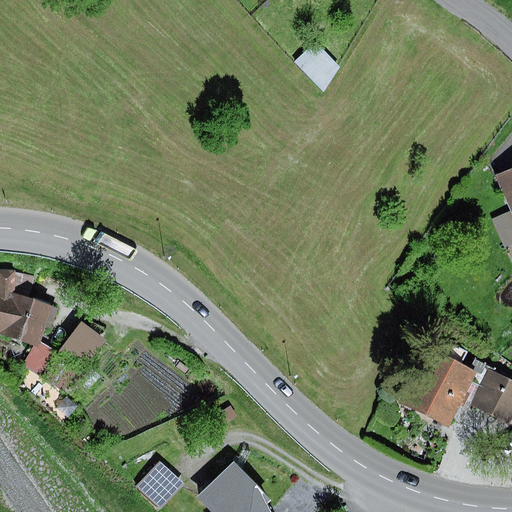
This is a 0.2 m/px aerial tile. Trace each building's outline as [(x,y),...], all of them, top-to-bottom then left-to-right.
[(323,84),(341,66),(319,43),(300,62),(323,84)] [(511,171),(503,175),(511,197),(511,171)] [(0,271),(0,333),(33,345),(41,323),(48,325),(53,309),(25,300),(32,277),(10,273),(0,271)] [(88,332),(79,326),(55,357),(59,361),(49,375),(65,386),(101,340),(107,330),(93,324),(88,332)] [(432,356),(419,350),(391,404),(441,429),(456,398),(468,373),(464,371),(453,366),(459,353),(439,343),(432,356)] [(469,360),(464,371),(468,373),(456,398),(468,404),(484,370),(485,368),(469,360)] [(511,411),(511,384),(484,370),(468,404),(466,407),(505,426),(511,411)] [(183,488),(160,466),(143,483),(165,505),(183,488)] [(261,501),(230,469),(199,498),(212,511),(256,511),(255,508),(261,501)]
